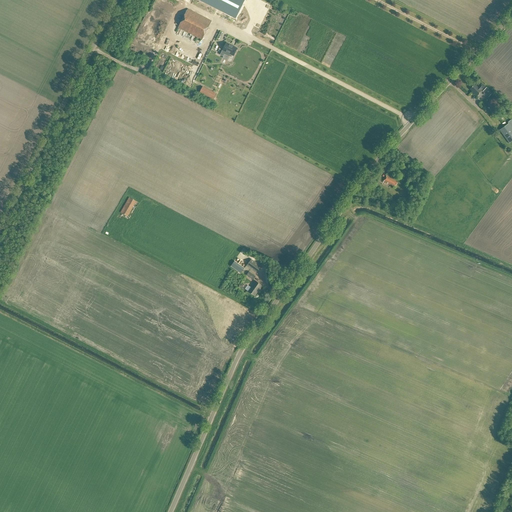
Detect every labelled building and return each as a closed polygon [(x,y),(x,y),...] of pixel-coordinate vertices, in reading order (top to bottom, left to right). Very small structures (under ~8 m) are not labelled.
[(202,40),(212,21),(187,9),(178,28),(202,40)] [(238,49),(226,43),(223,51),(221,55),(223,56),(224,54),(229,56),(230,54),(234,56),(238,49)] [(477,87),(474,85),(469,89),(477,96),(480,98),(483,95),(480,92),(481,91),(485,87),(481,83),(477,87)] [(486,87),(483,92),(488,97),(492,93),(486,87)] [(217,94),(207,89),(204,95),(214,100),(217,94)] [(511,121),(511,120),(508,122),(508,124),(499,130),(509,143),(511,141),(511,121)] [(402,179),(405,174),(398,169),(395,174),(402,179)] [(395,186),(399,180),(394,178),(393,178),(386,175),(383,182),(393,187),(394,186),(395,186)] [(127,216),(136,201),(129,197),(120,212),(127,216)] [(247,266),(258,274),(263,267),(252,259),(247,266)] [(259,291),(263,286),(256,281),(249,291),(255,296),(258,291),(259,291)]
